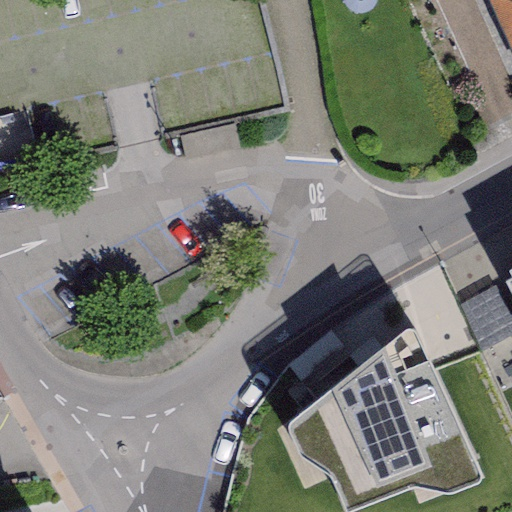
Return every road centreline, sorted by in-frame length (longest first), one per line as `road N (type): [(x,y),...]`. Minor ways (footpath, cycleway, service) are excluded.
road 1 (residential): [(121,447),(214,383),(324,266)]
road 2 (residential): [(279,0),(299,82),(324,266)]
road 3 (residential): [(324,266),(511,176)]
road 4 (residential): [(121,447),(44,386),(0,311)]
